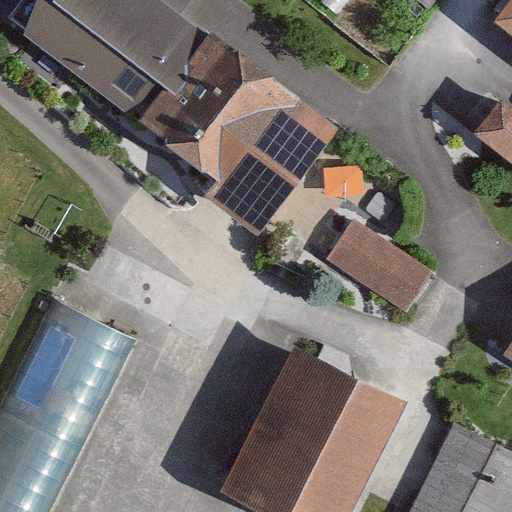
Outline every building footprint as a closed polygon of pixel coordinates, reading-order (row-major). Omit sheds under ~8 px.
[(190,20),(159,0),(40,0),(22,30),(136,104),(190,20)] [(333,130),(222,56),(152,161),(263,236),(333,130)] [(511,114),(503,107),(484,132),(511,153),(511,114)] [(361,210),(327,257),(407,314),(440,267),(361,210)] [(57,296),(0,405),(0,511),(42,511),(134,336),(57,296)] [(347,511),(397,408),(284,356),(216,500),(241,511),(347,511)] [(511,511),(511,455),(444,422),(398,511),(511,511)]
